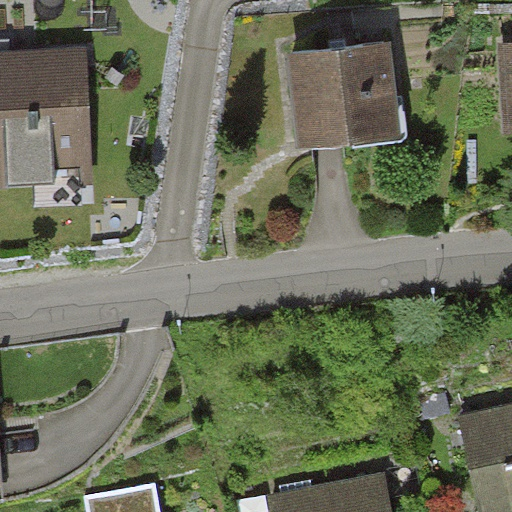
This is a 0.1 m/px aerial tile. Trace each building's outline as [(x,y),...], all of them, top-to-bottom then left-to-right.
[(292,141),(394,133),(387,43),(285,51),(292,141)] [(506,126),(511,125),(511,43),(502,44),(506,126)] [(0,189),(87,188),(84,52),(0,53),(0,189)] [(482,511),(486,511),(511,507),(511,406),(465,415),(482,511)] [(279,511),(388,511),(384,478),(277,492),(279,511)] [(158,511),(152,485),(85,500),(87,511),(158,511)]
